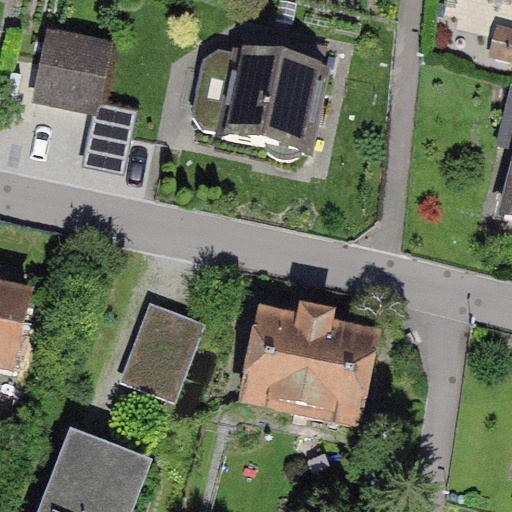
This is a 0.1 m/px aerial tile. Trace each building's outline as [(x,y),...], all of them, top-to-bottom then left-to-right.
[(215,37),(192,137),(309,163),(332,64),(215,37)] [(54,44),(42,110),(116,124),(128,58),(54,44)] [(511,153),(511,189),(503,221),(511,223),(511,88),(511,89),(495,149),(511,153)] [(0,293),(0,377),(12,379),(29,299),(0,293)] [(123,387),(168,406),(200,327),(155,309),(123,387)] [(266,321),(247,410),(356,433),(375,344),(266,321)] [(138,511),(154,468),(75,440),(48,511),(138,511)]
